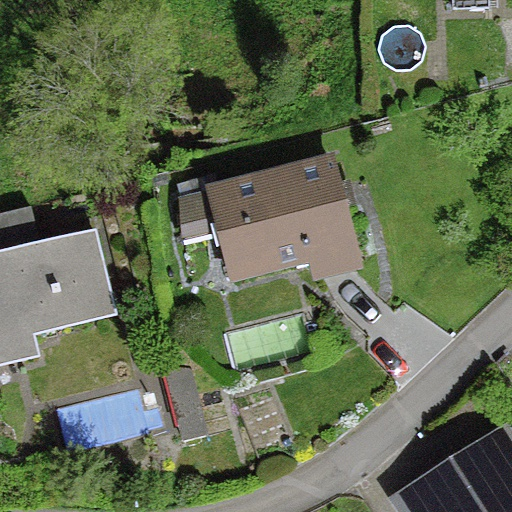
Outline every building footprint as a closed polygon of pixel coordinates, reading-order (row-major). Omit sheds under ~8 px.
[(482,0),(447,0),(447,10),(483,9),(482,0)] [(315,277),(344,269),(353,267),(326,164),(205,196),(226,279),(305,259),(310,278),(315,277)] [(0,365),(32,358),(26,336),(109,316),(89,234),(35,247),(25,209),(0,214),(0,365)] [(158,368),(178,443),(202,437),(184,371),(158,368)] [(511,511),(511,456),(497,433),(418,483),(413,473),(411,474),(417,483),(392,500),(399,511),(511,511)]
